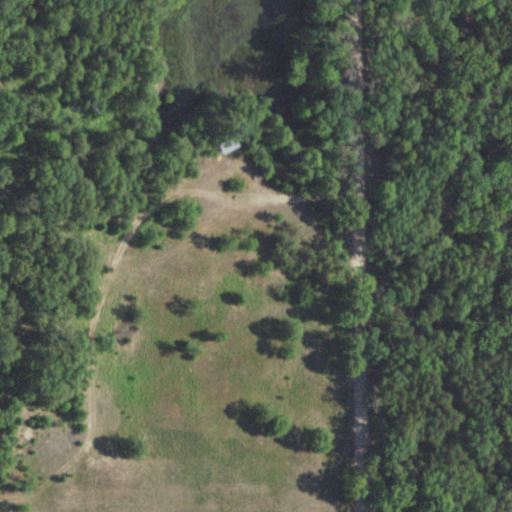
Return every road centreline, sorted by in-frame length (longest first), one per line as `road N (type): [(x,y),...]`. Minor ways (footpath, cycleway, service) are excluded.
road 1 (residential): [(354,511),(346,0)]
road 2 (track): [(404,305),(440,196),(473,49),(464,0)]
road 3 (track): [(354,238),(404,305),(465,445),(500,490)]
road 4 (track): [(354,509),(439,511),(511,485)]
